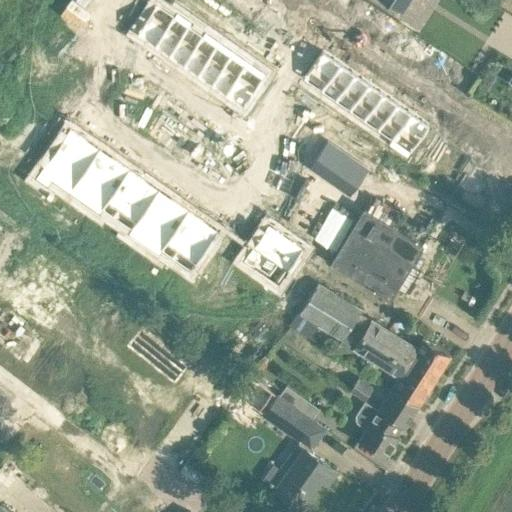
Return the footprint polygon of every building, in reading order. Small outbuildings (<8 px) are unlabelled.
[(390,0),(404,8),(409,0),(390,0)] [(155,43),(178,10),(177,10),(175,14),(157,1),(135,31),(137,32),(137,31),(155,43)] [(493,7),(484,23),(497,31),(506,14),(493,7)] [(169,53),(192,20),(178,10),(155,43),(169,53)] [(183,63),(206,30),(205,29),(202,33),(190,24),(193,21),(192,20),(169,53),(183,63)] [(197,73),(220,40),(206,30),(183,63),(197,73)] [(211,82),(234,49),(220,40),(197,73),(211,82)] [(321,90),(341,61),(324,49),(325,48),(323,47),(311,65),(302,77),(321,90)] [(225,92),(248,59),(234,49),(211,82),(225,92)] [(243,106),(267,72),(248,59),(225,92),(242,104),(242,105),(243,106)] [(335,100),(355,71),(341,61),(321,90),(335,100)] [(349,110),(369,80),(355,71),(335,100),(349,110)] [(363,119),(383,90),(369,80),(349,110),(363,119)] [(377,129),(397,99),(383,90),(363,119),(377,129)] [(389,143),(412,110),(397,99),(377,129),(391,139),(388,143),(389,143)] [(408,156),(431,121),(429,120),(429,121),(412,110),(389,143),(408,156)] [(89,163),(100,146),(89,138),(70,125),(35,176),(47,184),(52,179),(69,191),(89,163)] [(328,139),(313,161),(352,188),(367,167),(328,139)] [(99,211),(130,167),(112,154),(100,146),(89,163),(69,191),(99,211)] [(148,204),(159,187),(148,180),(130,167),(99,211),(100,212),(103,208),(131,227),(128,231),(128,232),(148,204)] [(158,252),(189,208),(171,195),(159,187),(148,204),(128,232),(158,252)] [(364,206),(331,260),(390,296),(423,242),(403,230),(407,223),(372,201),(368,208),(364,206)] [(189,208),(158,252),(159,253),(162,249),(191,270),(208,245),(219,229),(207,220),(189,208)] [(261,232),(243,259),(254,266),(256,264),(270,274),(277,263),(288,271),(304,246),(273,225),(266,235),(261,232)] [(360,310),(361,308),(317,281),(298,310),(319,322),(343,337),(360,310)] [(310,337),(319,322),(298,310),(289,324),(310,337)] [(404,356),(436,377),(451,355),(423,337),(418,346),(372,316),(363,331),(394,351),(392,353),(402,360),(404,356)] [(164,386),(189,358),(151,324),(126,352),(164,386)] [(431,386),(436,377),(404,356),(402,360),(392,353),(394,351),(363,331),(354,345),(399,374),(391,385),(392,385),(419,404),(423,397),(427,397),(432,389),(431,386)] [(359,375),(350,388),(365,398),(374,386),(359,375)] [(279,395),(293,405),(301,395),(286,384),(279,395)] [(405,425),(419,404),(392,385),(378,407),(405,425)] [(279,395),(264,415),(291,435),(292,434),(299,439),(306,445),(305,446),(311,450),(327,429),(293,405),(279,395)] [(405,425),(378,407),(365,399),(356,413),(355,417),(358,421),(366,427),(359,438),(386,455),(399,435),(396,433),(402,424),(405,426),(405,425)] [(65,511),(104,511),(125,475),(54,434),(23,488),(65,511)] [(337,469),(311,450),(305,446),(276,487),(301,504),(320,477),(327,483),(337,469)] [(203,474),(191,466),(186,462),(180,470),(214,494),(223,481),(209,472),(207,475),(204,473),(203,474)]
